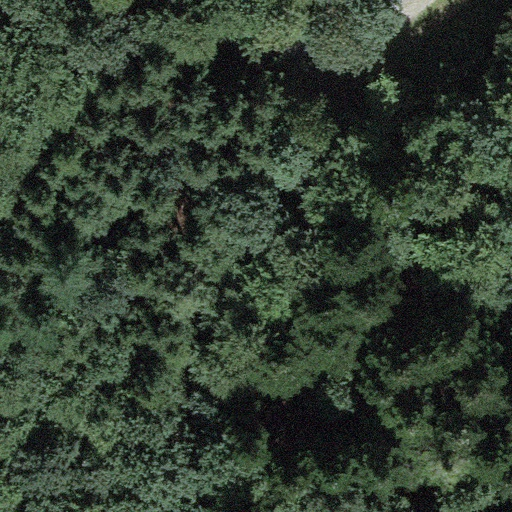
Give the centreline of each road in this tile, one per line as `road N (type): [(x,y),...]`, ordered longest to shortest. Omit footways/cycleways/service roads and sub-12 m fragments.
road 1 (track): [(198,511),(189,402),(209,335),(372,50),(427,0)]
road 2 (track): [(372,50),(260,35),(156,0)]
